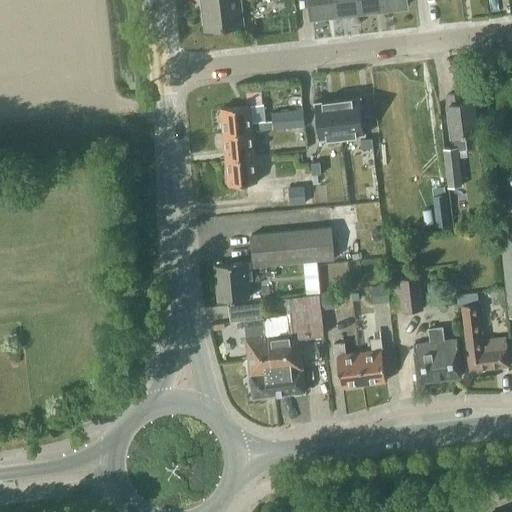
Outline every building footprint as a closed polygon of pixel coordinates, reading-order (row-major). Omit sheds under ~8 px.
[(238,0),(202,0),(205,29),(241,25),(238,0)] [(333,0),(309,0),(311,17),(335,14),(333,0)] [(333,0),(335,14),(359,11),(357,0),(333,0)] [(357,0),(359,11),(382,8),(381,0),(357,0)] [(405,0),(381,0),(382,8),(407,5),(405,0)] [(256,104),(254,89),(244,90),(246,105),(256,104)] [(304,126),(303,110),(301,91),(286,92),(287,112),(271,113),(272,120),(251,122),(249,105),(220,108),(222,134),(252,131),(252,132),(273,130),(273,129),(304,126)] [(457,147),(457,150),(467,149),(465,134),(475,132),(473,116),(480,115),(478,100),(474,101),(462,102),(461,92),(447,94),(452,135),(453,135),(454,148),(457,147)] [(345,98),(336,99),(341,137),(365,134),(364,132),(363,132),(359,98),(360,98),(360,96),(345,98)] [(317,140),(341,137),(336,99),(319,101),(313,102),(313,104),(314,104),(318,138),(317,138),(317,140)] [(253,145),(252,132),(252,131),(222,134),(225,159),(254,156),(266,154),(265,144),(253,145)] [(372,138),(360,140),(361,149),(373,148),(372,138)] [(448,187),(460,186),(461,186),(460,178),(458,156),(457,150),(457,147),(454,148),(443,149),(447,180),(448,187)] [(254,156),(225,159),(227,185),(257,182),(254,156)] [(319,162),(310,163),(312,175),(321,174),(319,162)] [(313,205),(310,176),(302,177),(303,186),(287,187),(289,205),(290,205),(291,209),(306,208),(306,206),(313,205)] [(445,194),(432,195),(436,225),(449,223),(445,194)] [(330,259),(358,256),(353,204),(328,206),(330,227),(251,234),(254,266),(330,259)] [(511,225),(507,226),(507,235),(501,235),(509,318),(511,317),(511,225)] [(247,280),(251,279),(249,262),(215,265),(218,300),(249,298),(247,280)] [(402,311),(422,309),(419,277),(398,279),(402,311)] [(319,292),(318,279),(304,280),(306,294),(319,292)] [(373,303),(389,301),(387,285),(371,287),(373,303)] [(353,319),(350,288),(335,289),(335,291),(321,292),(324,323),(353,319)] [(477,292),(456,294),(458,306),(461,305),(470,304),(477,304),(478,303),(477,292)] [(304,391),(298,338),(324,334),(319,294),(285,298),(287,318),(262,321),(264,337),(267,337),(275,395),(304,391)] [(505,338),(480,341),(479,330),(480,330),(477,304),(470,304),(461,305),(469,371),(509,366),(505,338)] [(252,398),(275,395),(267,337),(264,337),(262,321),(262,322),(243,324),(245,339),(252,398)] [(417,381),(460,376),(456,339),(443,341),(442,327),(428,329),(429,342),(413,344),(417,381)] [(362,384),(384,381),(381,351),(382,350),(380,338),(370,339),(371,351),(358,352),(362,384)] [(362,384),(358,352),(345,354),(344,342),(333,344),(335,356),(336,356),(340,387),(362,384)]
